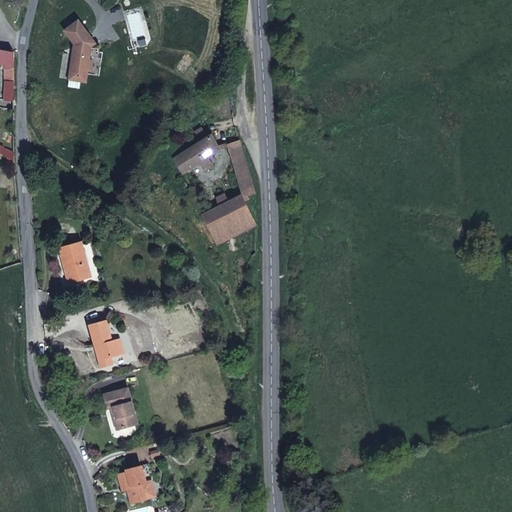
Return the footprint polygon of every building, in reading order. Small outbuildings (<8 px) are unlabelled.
[(76,47),(75,52),(72,52),(71,61),(70,69),(82,71),(87,71),(89,60),(90,47),(95,44),(78,21),(64,31),(76,47)] [(0,62),(3,63),(15,65),(14,52),(0,48),(0,62)] [(9,100),(14,100),(15,72),(15,65),(3,63),(2,67),(5,68),(4,100),(9,100)] [(82,71),(70,69),(69,80),(81,82),(82,71)] [(211,134),(174,158),(183,174),(199,163),(204,171),(212,165),(208,158),(207,157),(219,149),(211,134)] [(229,144),(240,183),(251,180),(240,141),(229,144)] [(3,149),(1,154),(14,160),(14,153),(3,149)] [(251,180),(240,183),(243,194),(229,202),(225,194),(216,198),(218,207),(203,215),(217,244),(255,225),(244,202),(248,201),(247,196),(255,193),(253,188),(251,180)] [(89,277),(80,243),(59,249),(64,266),(69,283),(89,277)] [(98,350),(96,351),(100,368),(112,364),(110,358),(123,353),(119,339),(111,341),(105,321),(89,326),(92,336),(95,347),(97,346),(98,350)] [(106,408),(110,407),(113,406),(116,418),(113,418),(114,424),(116,430),(137,424),(128,388),(103,395),(106,408)] [(153,480),(148,464),(126,471),(127,473),(123,474),(119,475),(123,491),(127,490),(131,503),(145,499),(141,484),(153,480)]
